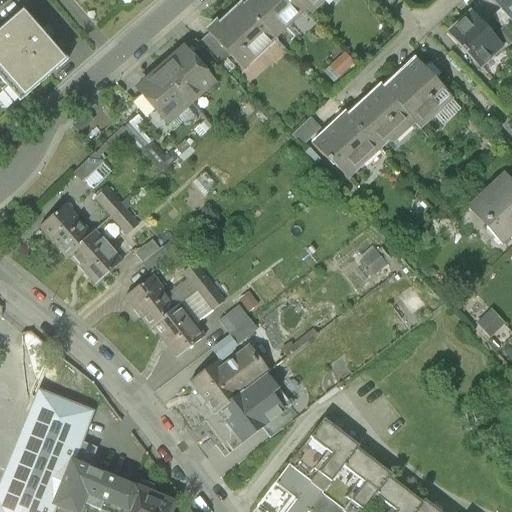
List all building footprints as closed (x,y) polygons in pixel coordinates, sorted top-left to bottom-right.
[(251,0),(244,7),(274,40),(306,11),(296,0),(251,0)] [(326,0),(296,0),(306,11),(310,15),(326,0)] [(511,0),(492,0),(511,21),(511,0)] [(242,70),(274,40),(244,7),(241,4),(219,24),(216,21),(206,30),(209,34),(230,57),(242,70)] [(23,10),(0,29),(0,82),(18,103),(67,61),(23,10)] [(446,35),(478,71),(501,50),(469,14),(446,35)] [(220,67),(230,57),(209,34),(198,44),(220,67)] [(183,48),(159,69),(191,105),(215,84),(183,48)] [(353,64),(344,55),(323,74),(332,84),(353,64)] [(415,62),(383,92),(410,120),(419,130),(451,100),(415,62)] [(167,126),(191,105),(159,69),(135,90),(167,126)] [(377,151),(410,120),(383,92),(380,89),(348,119),(377,151)] [(253,115),(264,128),(270,122),(260,109),(253,115)] [(347,180),(377,151),(348,119),(344,115),(312,146),(332,167),(333,166),(347,180)] [(320,131),(310,120),(292,138),(301,148),(320,131)] [(189,149),(184,142),(175,150),(181,156),(189,149)] [(151,144),(142,151),(161,173),(176,160),(170,153),(164,159),(151,144)] [(112,172),(94,154),(73,175),(91,193),(112,172)] [(511,232),(511,187),(501,175),(464,209),(498,245),(511,233),(511,232)] [(119,206),(106,190),(94,201),(125,236),(137,226),(124,212),(119,206)] [(124,202),(119,206),(124,212),(129,208),(124,202)] [(65,206),(39,229),(66,261),(69,257),(78,250),(77,248),(91,236),(65,206)] [(94,233),(91,236),(77,248),(78,250),(69,257),(95,286),(121,264),(94,233)] [(141,265),(144,263),(159,251),(151,242),(134,256),(141,265)] [(161,249),(159,251),(144,263),(152,273),(169,259),(161,249)] [(361,264),(373,277),(385,267),(373,253),(361,264)] [(194,265),(182,274),(197,293),(211,312),(223,303),(194,265)] [(148,330),(152,328),(177,309),(153,278),(125,299),(148,330)] [(193,326),(211,312),(197,293),(179,307),(193,326)] [(239,301),(248,313),(256,306),(247,294),(239,301)] [(179,307),(177,309),(152,328),(176,359),(202,338),(193,326),(179,307)] [(257,332),(238,307),(218,322),(237,347),(257,332)] [(502,327),(489,313),(475,326),(488,340),(502,327)] [(280,351),(286,359),(316,337),(312,332),(291,348),(289,345),(280,351)] [(244,393),(262,379),(268,374),(248,348),(219,370),(215,365),(190,384),(214,416),(217,413),(244,393)] [(284,394),(268,374),(262,379),(277,399),(284,394)] [(0,511),(52,511),(53,509),(71,464),(91,414),(37,392),(0,485),(0,511)] [(268,423),(244,393),(217,413),(241,444),(268,423)] [(356,450),(321,423),(307,442),(329,458),(307,487),(320,496),(340,470),(354,451),(356,450)] [(389,478),(354,451),(340,470),(361,486),(341,511),(362,511),(373,499),(387,480),(389,478)] [(80,511),(86,498),(119,511),(127,511),(137,490),(71,464),(53,509),(59,511),(80,511)] [(307,487),(285,469),(272,486),(294,502),(286,511),(308,511),(320,496),(307,487)] [(416,511),(421,507),(387,480),(373,499),(389,511),(416,511)] [(137,490),(127,511),(172,511),(175,505),(137,490)] [(340,511),(320,496),(308,511),(340,511)]
